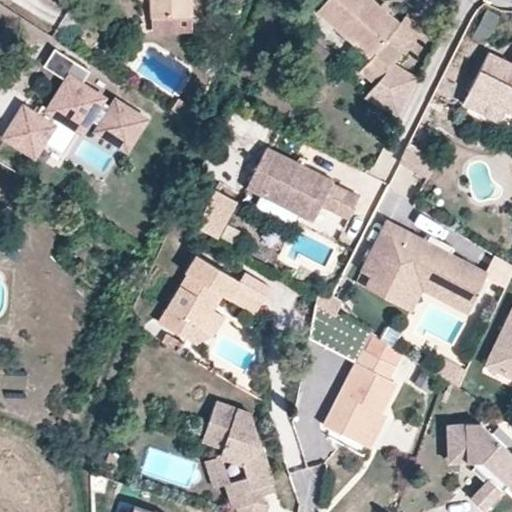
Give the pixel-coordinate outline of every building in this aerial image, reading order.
[(192,10),(192,0),(150,0),(151,12),(192,10)] [(380,7),(371,0),(326,0),(317,11),(371,58),(360,71),(376,84),(365,97),(400,117),(419,79),(393,64),(403,53),(387,39),(400,25),(387,13),(380,7)] [(391,8),(384,2),(380,7),(387,13),(391,8)] [(485,45),(500,16),(487,9),(472,39),(485,45)] [(193,26),(192,10),(151,12),(151,27),(193,26)] [(403,53),(422,31),(406,17),(400,25),(387,39),(403,53)] [(313,73),(328,53),(314,41),(298,61),(313,73)] [(110,103),(100,97),(103,94),(80,80),(89,66),(54,44),(43,61),(66,75),(47,105),(41,101),(35,110),(23,102),(4,132),(34,151),(52,121),(52,120),(56,112),(81,128),(90,114),(100,120),(96,126),(125,145),(145,115),(115,96),(110,103)] [(511,62),(511,64),(488,52),(464,103),(499,122),(505,109),(511,112),(511,62)] [(174,106),(187,115),(193,107),(179,98),(174,106)] [(357,192),(331,178),(332,176),(265,142),(244,183),(260,191),(262,186),(298,205),(295,209),(311,217),(319,201),(346,214),(357,192)] [(428,178),(438,160),(408,144),(399,162),(428,178)] [(215,234),(235,197),(213,185),(201,207),(195,218),(193,221),(215,234)] [(298,205),(262,186),(260,191),(295,209),(298,205)] [(195,218),(201,207),(186,200),(181,212),(195,218)] [(322,204),(313,219),(337,234),(346,219),(322,204)] [(485,269),(448,249),(451,244),(438,237),(435,242),(425,237),(384,216),(359,266),(369,271),(363,283),(393,298),(404,277),(429,270),(473,293),(485,269)] [(435,242),(438,237),(428,232),(425,237),(435,242)] [(252,309),(268,283),(243,267),(237,276),(194,250),(183,268),(186,269),(156,317),(183,333),(191,320),(210,331),(222,312),(211,306),(221,290),(252,309)] [(505,283),(511,268),(511,262),(493,253),(484,272),(505,283)] [(473,293),(429,270),(404,277),(393,298),(409,307),(420,287),(422,287),(465,310),(473,293)] [(336,311),(343,300),(332,293),(330,298),(318,291),(316,299),(336,311)] [(336,311),(316,299),(308,335),(353,358),(369,331),(336,311)] [(511,303),(484,361),(511,374),(511,303)] [(210,331),(191,320),(183,333),(194,339),(208,334),(210,331)] [(182,340),(164,330),(160,337),(178,347),(182,340)] [(381,408),(395,380),(387,376),(401,349),(370,330),(323,422),(358,439),(375,405),(381,408)] [(434,368),(459,382),(466,369),(442,355),(434,368)] [(273,482),(250,413),(216,400),(202,440),(223,448),(221,456),(242,464),(247,477),(229,482),(226,483),(233,506),(237,509),(236,511),(265,511),(268,504),(264,503),(262,495),(259,487),(273,482)] [(368,444),(385,411),(381,408),(375,405),(358,439),(368,444)] [(511,450),(480,420),(447,421),(448,458),(469,457),(480,457),(494,469),(488,475),(469,495),(482,507),(507,482),(511,486),(511,450)] [(117,466),(121,456),(110,452),(106,461),(117,466)] [(229,482),(221,456),(204,461),(213,487),(226,483),(229,482)] [(494,469),(480,457),(469,457),(488,475),(494,469)] [(276,491),(273,482),(259,487),(262,495),(276,491)] [(174,511),(175,511),(133,498),(128,511),(174,511)]
